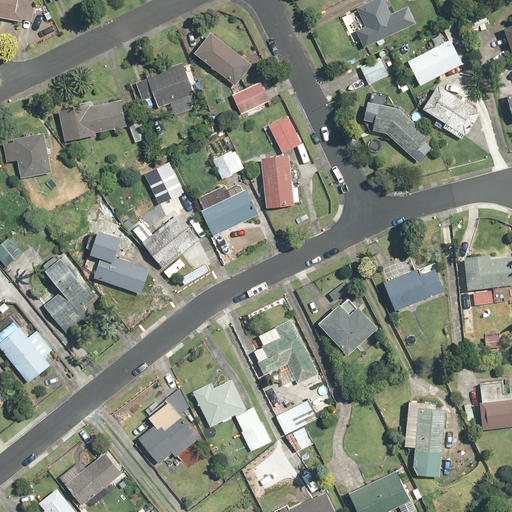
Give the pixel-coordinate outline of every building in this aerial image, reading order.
[(0,0),(0,17),(25,22),(28,0),(0,0)] [(357,30),(365,48),(424,20),(417,3),(391,15),(384,0),(373,0),(357,7),(366,26),(357,30)] [(449,39),(451,43),(462,37),(453,21),(443,26),(449,39)] [(211,32),(194,54),(236,86),(253,64),(211,32)] [(449,39),(443,43),(440,37),(429,43),(431,49),(408,61),(420,85),(462,64),(451,43),(449,39)] [(389,74),(379,57),(360,67),(369,85),(389,74)] [(200,107),(182,61),(136,79),(144,102),(156,97),(160,108),(172,103),(177,116),(200,107)] [(261,83),(233,95),(241,113),(260,105),(262,108),(270,104),(261,83)] [(479,110),(438,85),(423,109),(438,118),(435,123),(461,139),(479,110)] [(123,100),(60,111),(65,141),(96,136),(96,133),(127,127),(123,100)] [(430,136),(399,106),(368,100),(365,120),(374,122),(373,130),(385,132),(417,163),(432,148),(425,141),(430,136)] [(288,117),(270,126),(284,154),(302,144),(288,117)] [(150,138),(143,120),(129,126),(136,143),(150,138)] [(179,131),(169,136),(175,150),(185,145),(179,131)] [(53,171),(45,132),(5,140),(9,162),(19,161),(22,177),(53,171)] [(213,160),(223,179),(245,168),(235,149),(213,160)] [(293,187),(290,155),(262,158),(267,208),(300,205),(299,186),(293,187)] [(144,175),(158,205),(184,192),(170,163),(144,175)] [(214,236),(260,214),(248,189),(202,211),(214,236)] [(164,267),(199,238),(178,213),(154,234),(143,221),(133,230),(164,267)] [(101,259),(95,277),(142,294),(151,269),(116,256),(122,239),(98,231),(90,255),(101,259)] [(38,268),(20,244),(9,252),(16,260),(5,269),(16,284),(38,268)] [(488,254),(466,256),(469,289),(511,284),(511,259),(489,261),(488,254)] [(62,292),(45,305),(65,332),(103,303),(66,255),(46,271),(62,292)] [(384,281),(395,310),(444,290),(432,261),(384,281)] [(351,287),(345,280),(330,293),(336,300),(351,287)] [(510,288),(496,288),(496,301),(509,301),(510,288)] [(491,292),(474,292),(474,304),(491,303),(491,292)] [(341,302),(318,322),(347,354),(378,326),(359,305),(350,313),(341,302)] [(319,373),(293,318),(259,334),(264,344),(253,349),(265,374),(276,369),(283,385),(296,379),(297,383),(319,373)] [(0,332),(0,346),(28,382),(59,357),(37,330),(29,337),(16,321),(13,322),(0,332)] [(500,336),(486,335),(486,345),(500,345),(500,336)] [(211,426),(236,414),(243,430),(241,430),(251,450),(271,441),(255,406),(247,409),(233,378),(216,386),(213,381),(194,390),(211,426)] [(478,385),(483,428),(511,424),(511,394),(501,395),(499,383),(478,385)] [(155,424),(139,437),(149,449),(143,454),(154,467),(173,452),(176,456),(200,436),(182,414),(189,408),(179,388),(166,399),(168,402),(150,417),(155,424)] [(276,415),(286,433),(303,424),(317,417),(308,398),(276,415)] [(441,474),(446,408),(419,406),(414,472),(441,474)] [(303,424),(286,433),(297,452),(313,444),(303,424)] [(82,504),(122,472),(105,450),(101,452),(95,444),(87,450),(95,459),(65,483),(82,504)] [(386,511),(411,500),(396,469),(350,492),(359,511),(386,511)] [(77,511),(57,487),(40,501),(45,508),(41,511),(77,511)] [(336,511),(327,491),(281,511),(336,511)] [(258,511),(249,501),(236,511),(258,511)]
